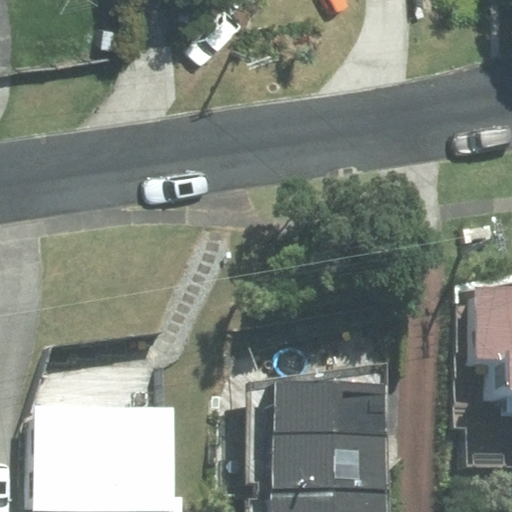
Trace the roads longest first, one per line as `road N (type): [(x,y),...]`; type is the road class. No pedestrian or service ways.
road 1 (residential): [(0,189),(511,116)]
road 2 (unknown): [(163,167),(147,0)]
